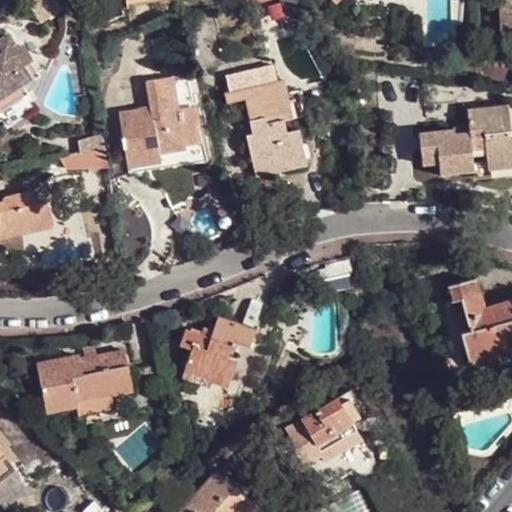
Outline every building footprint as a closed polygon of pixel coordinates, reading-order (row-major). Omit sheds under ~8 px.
[(283,0),(296,23),(309,16),(299,0),(283,0)] [(511,0),(495,0),(496,39),(511,38),(511,0)] [(0,118),(6,128),(37,108),(28,93),(19,81),(30,74),(6,36),(0,40),(0,118)] [(274,65),(265,67),(268,83),(274,81),(277,81),(274,65)] [(268,83),(265,67),(226,76),(229,92),(224,94),(226,104),(244,100),(252,134),(246,135),(255,178),(307,166),(299,130),(287,132),(283,121),(293,118),(288,101),(279,102),(274,81),(268,83)] [(351,69),(349,82),(373,84),(374,71),(351,69)] [(139,112),(138,108),(118,111),(129,173),(153,170),(151,163),(187,158),(188,164),(206,161),(192,100),(178,102),(174,77),(146,82),(149,106),(150,111),(139,112)] [(277,81),(274,81),(279,102),(288,101),(284,79),(277,81)] [(454,133),(453,129),(420,132),(423,164),(439,163),(440,175),(474,172),(472,150),(485,149),(486,161),(511,158),(511,131),(510,131),(507,105),(468,108),(468,127),(469,132),(454,133)] [(153,170),(188,164),(187,158),(151,163),(153,170)] [(511,167),(511,158),(486,161),(488,171),(511,167)] [(0,247),(0,238),(21,234),(52,226),(45,200),(37,202),(33,190),(2,197),(3,203),(0,204),(0,250),(0,247)] [(23,248),(21,234),(0,238),(0,247),(0,250),(23,248)] [(356,287),(354,274),(330,277),(332,290),(344,288),(353,288),(356,287)] [(487,352),(511,345),(511,299),(485,307),(477,278),(449,285),(453,301),(461,299),(469,330),(461,332),(469,363),(489,358),(487,352)] [(353,288),(344,288),(345,296),(354,295),(353,288)] [(254,328),(218,315),(212,329),(210,337),(200,333),(185,329),(179,345),(191,350),(185,366),(213,377),(216,371),(231,376),(236,360),(227,356),(233,341),(247,346),(254,328)] [(511,351),(511,345),(487,352),(489,358),(511,351)] [(83,348),(84,358),(96,355),(93,346),(83,348)] [(96,355),(84,358),(79,359),(78,356),(36,364),(45,412),(76,405),(76,401),(111,394),(120,392),(118,376),(129,374),(123,350),(96,355)] [(132,389),(129,374),(118,376),(120,392),(132,389)] [(114,408),(111,394),(76,401),(76,405),(79,415),(114,408)] [(337,397),(284,429),(295,449),(292,451),(301,466),(308,463),(322,488),(338,478),(353,469),(343,450),(362,439),(353,422),(360,418),(358,414),(349,399),(341,404),(337,397)] [(447,400),(436,403),(439,416),(450,413),(447,400)] [(0,444),(5,452),(12,447),(0,429),(0,444)] [(0,481),(15,470),(3,453),(0,448),(0,481)] [(261,511),(216,471),(214,473),(211,471),(201,482),(204,484),(198,491),(183,507),(178,511),(261,511)] [(195,488),(198,491),(204,484),(201,482),(195,488)] [(180,504),(183,507),(198,491),(195,488),(180,504)]
